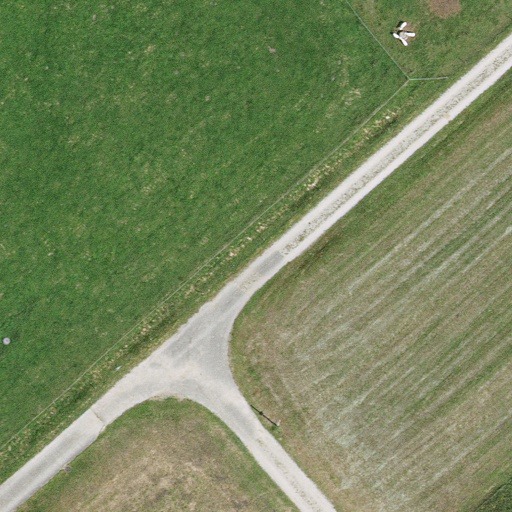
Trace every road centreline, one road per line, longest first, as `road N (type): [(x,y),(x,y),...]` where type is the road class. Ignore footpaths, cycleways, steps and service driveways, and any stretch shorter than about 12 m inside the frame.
road 1 (track): [(177,360),(511,58)]
road 2 (track): [(5,511),(177,360)]
road 3 (track): [(177,360),(311,511)]
